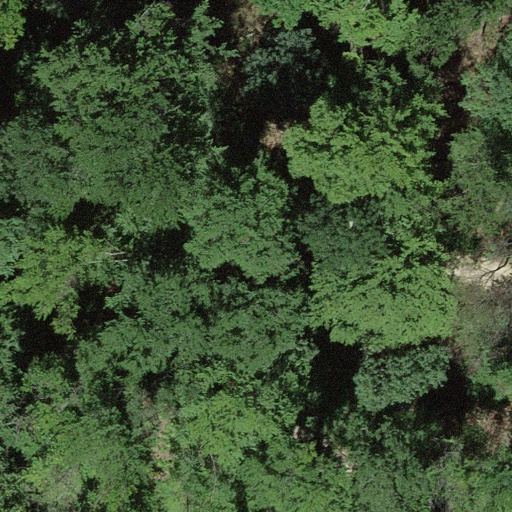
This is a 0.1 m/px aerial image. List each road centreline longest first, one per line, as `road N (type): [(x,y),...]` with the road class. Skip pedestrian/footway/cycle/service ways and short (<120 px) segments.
road 1 (track): [(466,511),(265,382),(0,159)]
road 2 (track): [(0,70),(35,80),(136,148),(318,236),(511,292)]
